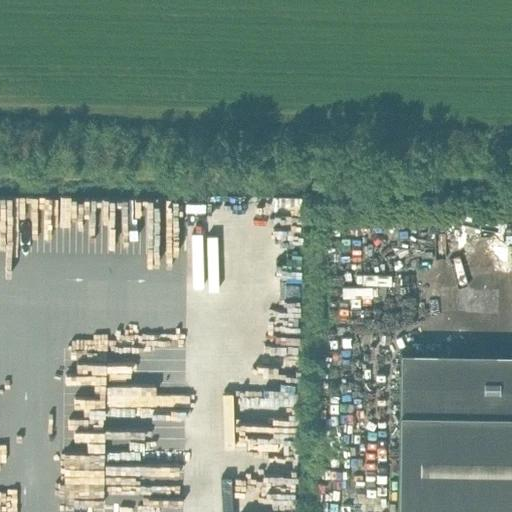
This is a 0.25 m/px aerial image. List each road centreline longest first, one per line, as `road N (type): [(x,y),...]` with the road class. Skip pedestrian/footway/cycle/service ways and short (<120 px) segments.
road 1 (unknown): [(19,484),(20,279),(27,266),(71,250),(198,252),(239,269),(251,330),(250,445),(231,478),(204,486)]
road 2 (unknown): [(204,486),(19,484)]
